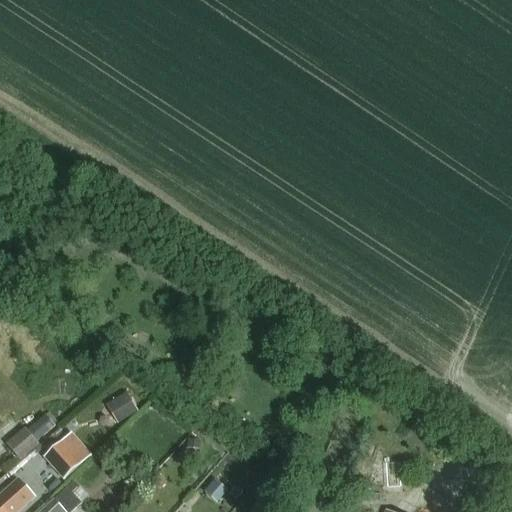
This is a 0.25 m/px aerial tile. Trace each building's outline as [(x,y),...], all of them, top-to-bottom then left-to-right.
[(118,424),(138,412),(127,394),(107,406),(118,424)] [(5,446),(20,464),(58,432),(54,427),(57,425),(48,414),(44,417),(43,416),(25,431),(24,430),(5,446)] [(83,465),(63,442),(44,459),(64,481),(83,465)] [(18,480),(3,495),(0,497),(0,511),(19,511),(35,498),(18,480)] [(65,511),(54,500),(42,511),(65,511)]
